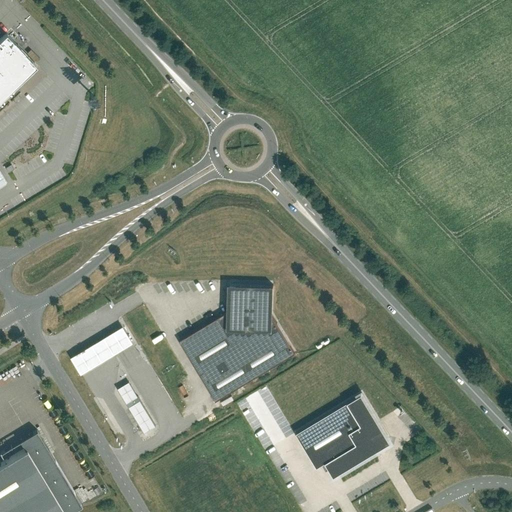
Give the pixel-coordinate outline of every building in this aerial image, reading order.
[(6,33),(0,38),(0,94),(34,62),(6,33)] [(4,168),(7,173),(14,169),(11,164),(4,168)] [(230,285),(230,286),(229,310),(179,340),(215,400),(295,353),(270,312),(271,287),(273,287),(273,284),(271,284),(270,286),(230,285)] [(71,356),(81,373),(133,342),(123,325),(72,356),(71,356)] [(361,393),(296,432),(317,467),(325,462),(333,475),(388,443),(389,439),(361,393)] [(126,402),(129,407),(141,400),(138,395),(126,402)] [(141,400),(129,407),(144,433),(157,425),(141,400)] [(0,511),(69,511),(82,504),(42,438),(0,462),(0,511)] [(0,453),(15,444),(12,438),(0,445),(0,453)]
